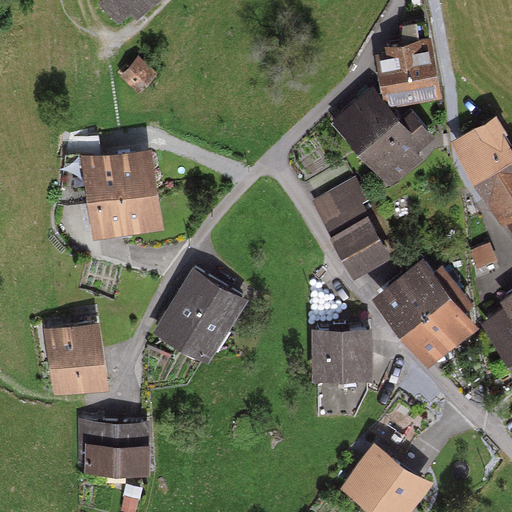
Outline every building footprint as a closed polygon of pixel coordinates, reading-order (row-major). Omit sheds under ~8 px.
[(136,0),(100,0),(119,18),(136,0)] [(381,52),(389,96),(435,87),(423,19),(404,22),(403,39),(389,42),(391,50),(381,52)] [(138,85),(152,70),(138,57),(124,72),(138,85)] [(340,111),(394,176),(419,155),(418,153),(414,157),(406,148),(428,129),(411,108),(402,116),(395,109),(392,112),(369,87),(340,111)] [(464,147),(490,193),(511,181),(511,147),(500,129),(504,126),(496,112),(465,130),(472,142),(464,147)] [(98,203),(100,221),(150,213),(141,153),(92,161),(90,151),(65,154),(60,201),(79,198),(80,206),(98,203)] [(319,198),(329,215),(343,207),(356,199),(364,195),(354,178),(319,198)] [(511,181),(490,193),(502,215),(511,210),(511,181)] [(356,199),(343,207),(329,215),(357,265),(385,249),(365,215),(356,199)] [(471,247),(478,263),(495,256),(489,240),(471,247)] [(384,292),(405,319),(454,280),(442,265),(434,272),(421,256),(388,282),(392,286),(384,292)] [(179,291),(186,296),(175,314),(166,308),(158,322),(167,327),(166,329),(206,353),(243,294),(195,265),(179,291)] [(466,295),(454,280),(405,319),(427,345),(433,339),(438,346),(471,319),(457,302),(466,295)] [(511,346),(511,303),(491,318),(511,346)] [(58,387),(103,381),(93,319),(50,325),(58,387)] [(319,413),(354,413),(366,387),(366,326),(318,326),(318,367),(319,413)] [(84,418),(83,463),(145,465),(145,420),(84,418)] [(394,511),(398,511),(422,478),(374,446),(350,482),(394,511)]
